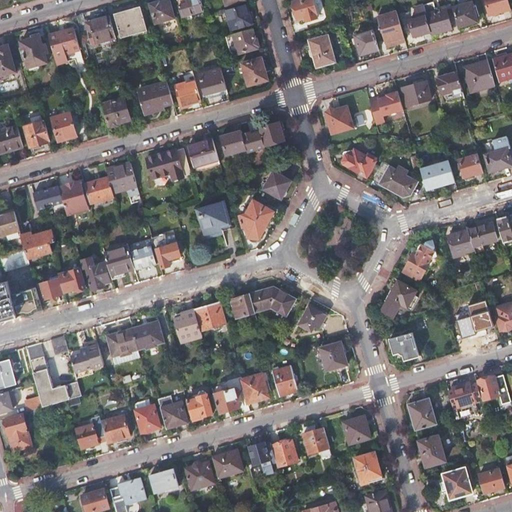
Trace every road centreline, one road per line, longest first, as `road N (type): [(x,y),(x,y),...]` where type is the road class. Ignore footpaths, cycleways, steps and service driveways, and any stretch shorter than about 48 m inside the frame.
road 1 (residential): [(380,387),(2,496)]
road 2 (residential): [(295,94),(0,179)]
road 3 (residential): [(282,257),(0,337)]
road 4 (residential): [(295,94),(511,32)]
road 5 (residential): [(511,349),(380,387)]
road 6 (residential): [(416,511),(380,387)]
road 7 (residential): [(393,225),(511,191)]
